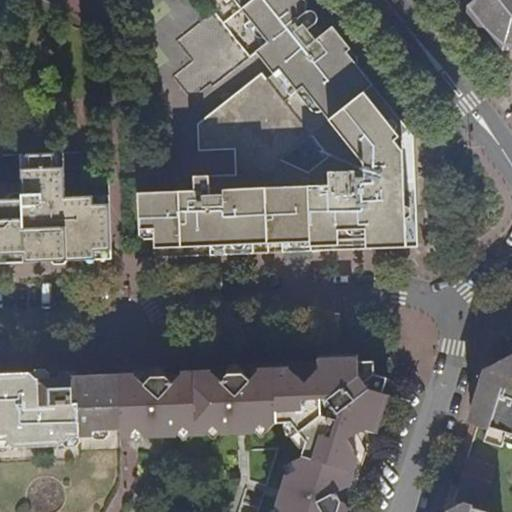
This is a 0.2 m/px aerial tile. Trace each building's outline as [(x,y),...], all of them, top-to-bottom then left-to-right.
[(322,253),(408,249),(404,140),(367,92),(372,88),(303,0),(237,0),(253,20),(288,65),(275,74),(268,79),(263,73),(198,125),(199,152),(237,150),(238,174),(238,183),(225,183),(225,175),(195,176),(196,191),(140,193),(140,237),(146,241),(156,240),(156,259),(228,256),(227,228),(241,228),(242,256),(285,254),(285,232),(311,231),(311,226),(322,226),(322,253)] [(306,0),(303,0),(372,88),(375,86),(346,49),(306,0)] [(511,32),(509,33),(482,0),(462,0),(500,48),(511,47),(511,32)] [(511,0),(482,0),(509,33),(511,32),(511,0)] [(221,26),(240,43),(249,34),(230,16),(221,26)] [(257,53),(275,74),(288,65),(253,20),(246,26),(264,47),(257,53)] [(413,140),(414,249),(419,249),(416,137),(375,86),(372,88),(413,140)] [(404,140),(408,249),(414,249),(413,140),(372,88),(367,92),(404,140)] [(0,265),(84,262),(84,252),(111,250),(109,204),(93,205),(94,195),(66,196),(65,153),(21,154),(22,199),(0,199),(0,265)] [(238,174),(225,175),(225,183),(238,183),(238,174)] [(109,204),(109,195),(94,195),(93,205),(109,204)] [(285,254),(322,253),(322,226),(311,226),(311,231),(285,232),(285,254)] [(228,256),(242,256),(241,228),(227,228),(228,256)] [(84,262),(112,261),(111,250),(84,252),(84,262)] [(511,353),(486,369),(469,422),(488,427),(484,442),(502,448),(507,433),(511,433),(511,353)] [(155,367),(149,370),(150,378),(144,385),(134,377),(135,437),(177,436),(184,427),(190,435),(207,435),(214,426),(221,433),(254,432),(262,424),(269,431),(275,424),(292,423),(306,443),(301,461),(291,464),(296,474),(287,478),(278,507),(279,511),(347,511),(350,504),(343,502),(357,457),(349,439),(369,430),(373,432),(389,380),(374,374),(373,362),(373,359),(265,364),(263,366),(252,382),(243,374),(243,369),(241,367),(239,365),(228,365),(228,367),(227,372),(166,374),(166,369),(166,367),(155,367)] [(0,374),(0,441),(8,441),(14,449),(62,447),(70,439),(93,438),(93,431),(122,431),(120,392),(91,393),(89,378),(21,380),(22,373),(0,374)] [(91,393),(120,392),(119,377),(89,378),(91,393)] [(122,431),(122,437),(129,437),(135,437),(134,377),(126,377),(119,377),(120,392),(122,431)] [(492,468),(476,464),(469,491),(484,495),(492,468)] [(487,511),(445,498),(440,511),(487,511)]
